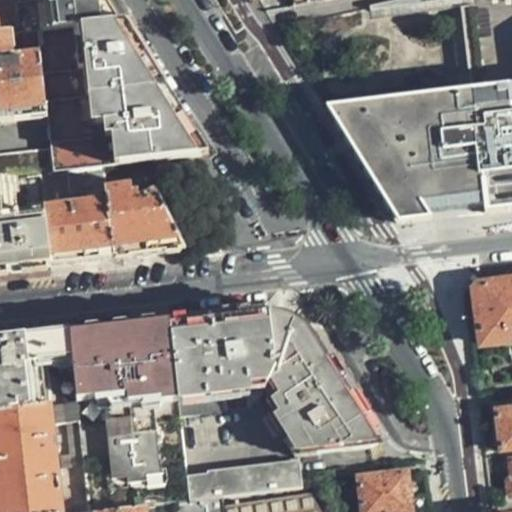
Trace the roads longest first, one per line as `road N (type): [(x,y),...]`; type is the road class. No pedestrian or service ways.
road 1 (residential): [(348,263),(0,306)]
road 2 (primary): [(348,263),(188,0)]
road 3 (primary): [(462,511),(445,421),(348,263)]
road 4 (residential): [(511,245),(348,263)]
